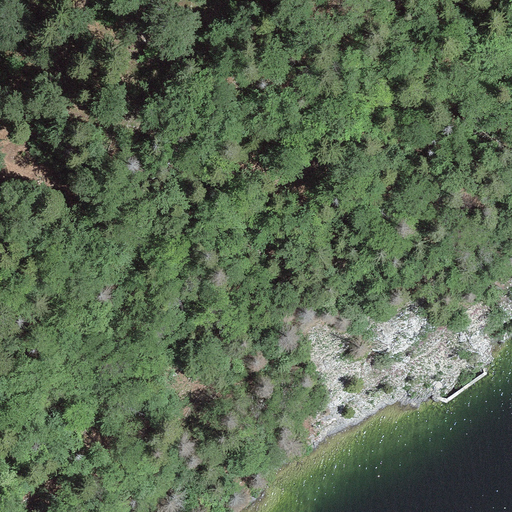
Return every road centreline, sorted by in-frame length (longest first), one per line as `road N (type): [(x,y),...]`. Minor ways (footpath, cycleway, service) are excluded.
road 1 (track): [(0,220),(72,238),(70,273),(56,302),(0,375)]
road 2 (track): [(0,142),(64,148),(0,190)]
